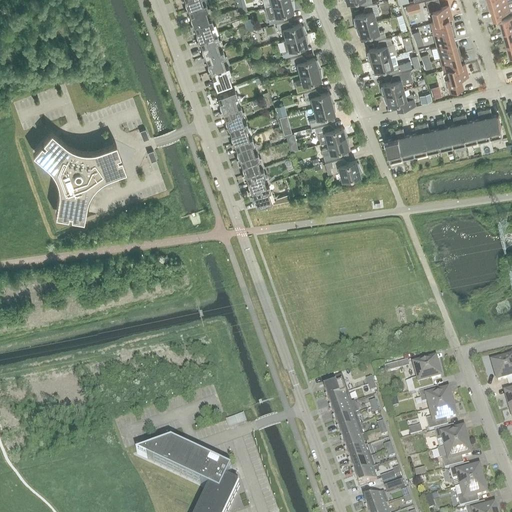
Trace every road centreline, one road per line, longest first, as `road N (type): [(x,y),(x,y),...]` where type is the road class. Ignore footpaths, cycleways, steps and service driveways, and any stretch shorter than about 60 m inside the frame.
road 1 (unclassified): [(341,511),(157,0)]
road 2 (residential): [(511,481),(459,350),(511,338)]
road 3 (residential): [(367,122),(498,92)]
road 4 (residential): [(318,0),(367,122)]
